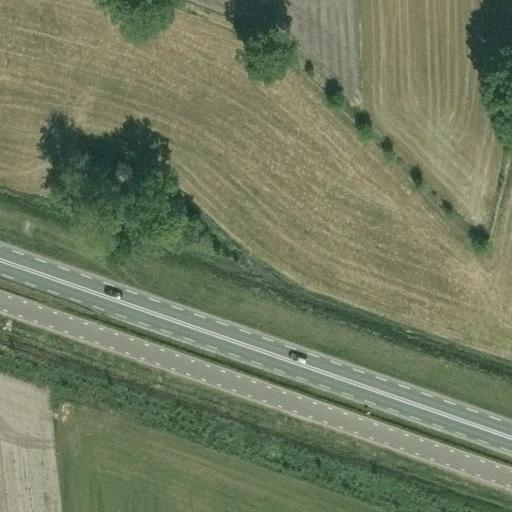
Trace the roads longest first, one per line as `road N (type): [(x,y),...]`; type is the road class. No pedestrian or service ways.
road 1 (primary): [(0,261),(511,439)]
road 2 (unclassified): [(511,477),(0,299)]
